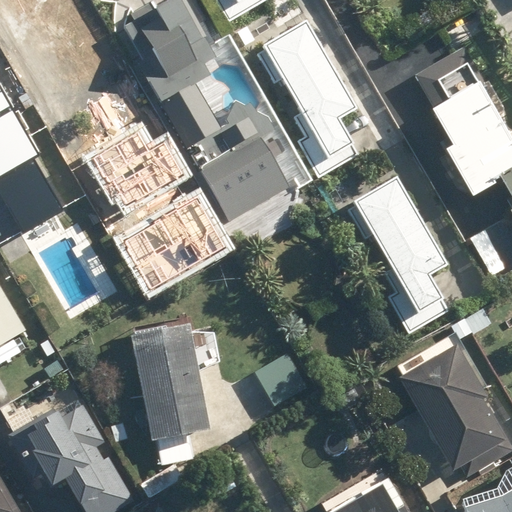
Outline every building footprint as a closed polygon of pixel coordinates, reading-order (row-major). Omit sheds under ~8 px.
[(190,0),(163,0),(119,24),(161,102),(212,74),(207,66),(222,58),(190,0)] [(227,0),(237,17),(268,0),(227,0)] [(320,19),(262,50),(279,81),(288,76),(305,108),(300,110),(312,132),(302,137),(321,173),(365,149),(349,118),(368,108),(320,19)] [(458,141),(448,146),(473,197),(504,182),(500,175),(506,171),(511,168),(511,117),(482,57),(444,76),(454,98),(440,104),(458,141)] [(0,180),(1,179),(28,228),(66,208),(39,158),(47,154),(0,68),(0,180)] [(203,84),(166,102),(187,146),(225,128),(203,84)] [(238,155),(211,169),(234,215),(297,184),(260,111),(225,129),(238,155)] [(137,135),(89,160),(111,199),(120,194),(126,204),(181,174),(163,142),(146,151),(137,135)] [(412,176),(351,208),(415,331),(452,312),(446,298),(451,296),(439,272),(457,263),(412,176)] [(198,200),(123,243),(150,289),(225,246),(198,200)] [(0,349),(27,335),(0,284),(0,349)] [(138,329),(156,436),(161,465),(196,459),(191,430),(215,426),(204,366),(224,363),(218,327),(198,331),(196,319),(138,329)] [(511,434),(492,397),(497,394),(465,334),(403,366),(457,468),(511,439),(511,434)] [(296,354),(260,372),(277,406),(313,388),(296,354)] [(64,403),(12,432),(38,480),(48,474),(55,488),(73,478),(86,501),(110,488),(88,449),(108,438),(91,406),(71,417),(64,403)] [(178,463),(144,485),(152,498),(187,476),(178,463)] [(414,511),(391,466),(329,498),(336,511),(414,511)] [(0,511),(21,511),(0,473),(0,511)] [(511,511),(511,485),(473,503),(477,511),(511,511)]
